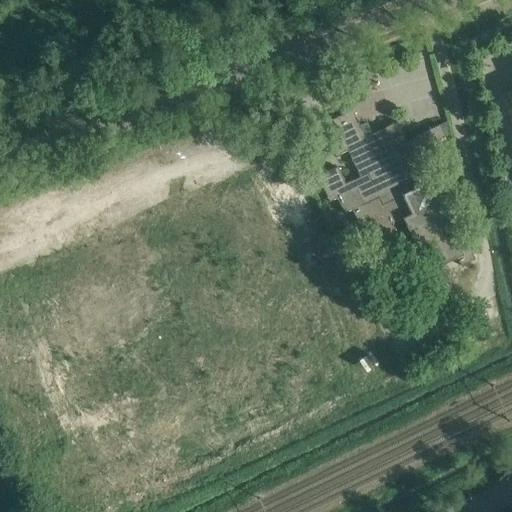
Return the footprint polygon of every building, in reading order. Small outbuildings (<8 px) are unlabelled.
[(334,169),(314,179),(326,204),(334,201),(341,216),(349,212),(358,232),(366,228),(375,247),(395,237),(390,226),(400,221),(415,252),(420,249),(421,252),(429,249),(427,246),(431,244),(442,267),(456,260),(459,268),(474,261),(464,241),(456,245),(448,226),(455,223),(444,200),(452,196),(442,176),(412,191),(407,180),(418,175),(409,155),(444,139),(451,135),(448,121),(438,126),(407,141),(398,122),(385,128),(372,134),(366,137),(360,126),(353,110),(333,120),(338,132),(327,137),(336,157),(348,151),(360,177),(342,186),(334,169)] [(107,215),(96,221),(116,263),(114,265),(121,279),(125,277),(132,291),(127,293),(134,308),(139,305),(146,319),(141,321),(148,336),(153,333),(159,347),(154,349),(161,364),(166,362),(173,375),(168,377),(182,407),(316,343),(302,313),(297,315),(290,301),(295,299),(288,285),(283,288),(277,274),(282,271),(275,257),(270,259),(263,246),(268,243),(261,229),(256,231),(250,218),(255,215),(248,200),(245,202),(224,159),(213,164),(210,160),(195,167),(196,168),(185,174),(182,169),(168,175),(167,173),(143,185),(144,187),(129,194),(132,199),(121,204),(121,203),(105,210),(107,215)] [(288,245),(297,269),(318,261),(303,222),(268,235),(274,251),(288,245)] [(0,363),(40,447),(35,450),(46,472),(115,439),(105,418),(113,415),(105,398),(92,404),(13,240),(0,245),(0,363)] [(292,374),(300,392),(332,379),(324,361),(292,374)]
